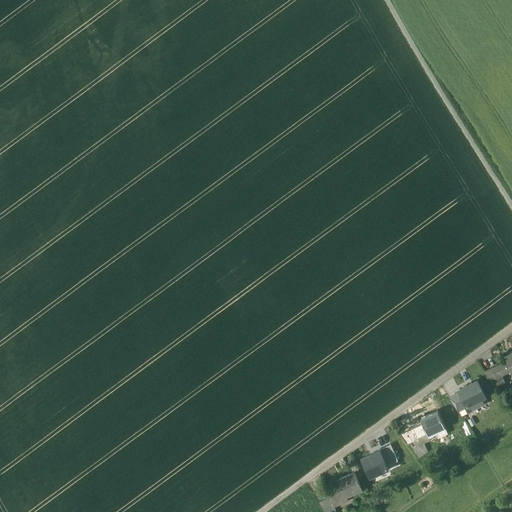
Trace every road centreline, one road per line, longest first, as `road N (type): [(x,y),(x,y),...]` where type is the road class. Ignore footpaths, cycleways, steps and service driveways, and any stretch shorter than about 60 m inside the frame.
road 1 (residential): [(262,511),(511,327)]
road 2 (unclassified): [(511,206),(386,0)]
